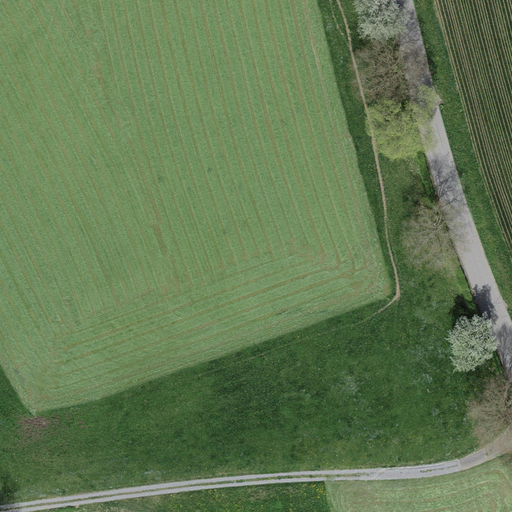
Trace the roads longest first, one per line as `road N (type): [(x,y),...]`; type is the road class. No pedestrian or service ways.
road 1 (track): [(0,510),(396,473),(480,457),(511,441)]
road 2 (unclassified): [(511,351),(454,206),(400,0)]
